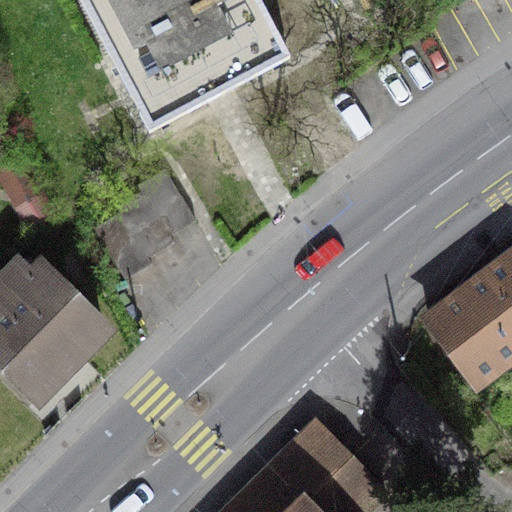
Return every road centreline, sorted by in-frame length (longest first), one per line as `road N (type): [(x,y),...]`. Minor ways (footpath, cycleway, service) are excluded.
road 1 (residential): [(292,314),(498,511)]
road 2 (secondary): [(292,314),(89,511)]
road 3 (secondary): [(511,136),(292,314)]
